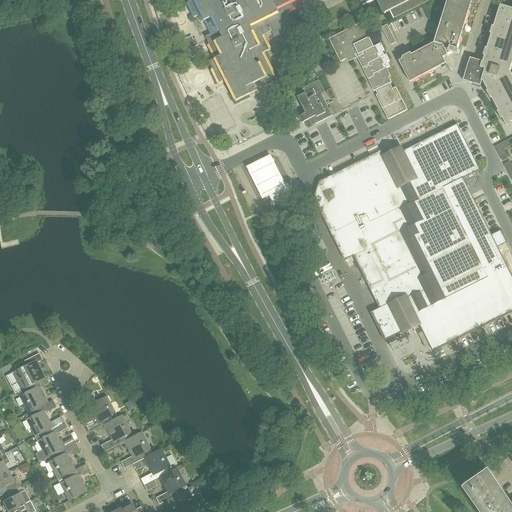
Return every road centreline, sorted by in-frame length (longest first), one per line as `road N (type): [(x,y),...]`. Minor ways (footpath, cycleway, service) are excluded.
road 1 (residential): [(511,330),(400,386),(308,201),(302,171)]
road 2 (residential): [(302,171),(456,96),(492,158),(486,186),(511,238)]
road 3 (secondary): [(353,454),(252,283)]
road 4 (tertiary): [(511,396),(388,459)]
road 5 (tertiary): [(395,473),(511,415)]
road 6 (residential): [(112,493),(64,400),(64,376)]
